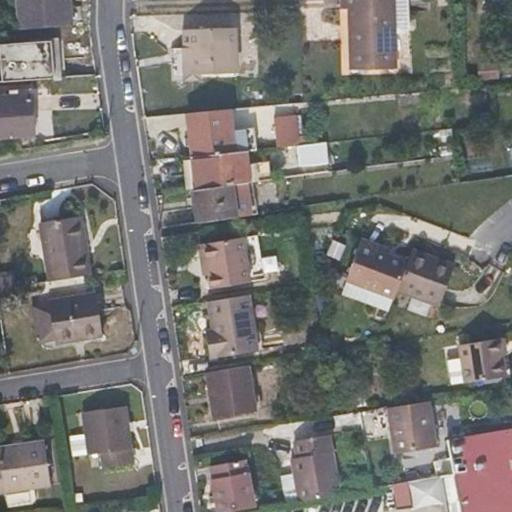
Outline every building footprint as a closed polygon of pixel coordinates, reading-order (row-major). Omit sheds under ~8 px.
[(70,21),(68,0),(20,0),(21,8),(27,8),(28,16),(31,18),(31,24),(70,21)] [(347,11),(349,72),(391,71),(391,30),(399,30),(406,27),(405,0),(337,0),(338,11),(347,11)] [(189,51),(232,50),(232,29),(189,30),(189,48),(189,51)] [(5,41),(6,80),(63,79),(62,40),(5,41)] [(232,74),(232,52),(232,50),(189,51),(189,74),(232,74)] [(480,78),(500,79),(501,61),(482,59),(480,78)] [(0,137),(31,135),(30,115),(29,95),(16,96),(16,90),(8,91),(9,97),(0,97),(0,137)] [(188,117),(194,159),(246,153),(256,153),(253,131),(232,133),(230,112),(188,117)] [(275,121),(278,135),(280,150),(299,148),(296,118),(275,121)] [(194,159),(197,190),(250,183),(246,153),(194,159)] [(250,183),(197,190),(194,190),(195,207),(198,224),(258,215),(254,183),(250,183)] [(88,275),(83,246),(77,218),(38,225),(49,283),(88,275)] [(244,243),(250,282),(264,279),(259,241),(244,243)] [(398,300),(401,292),(412,264),(389,256),(379,253),(381,248),(373,245),(365,241),(351,281),(398,300)] [(215,292),(233,290),(251,287),(250,282),(244,243),(208,248),(213,279),(215,292)] [(206,280),(213,279),(208,248),(202,249),(206,280)] [(391,252),(381,248),(379,253),(389,256),(391,252)] [(412,264),(401,292),(443,307),(459,268),(416,252),(412,264)] [(81,335),(81,339),(82,342),(104,338),(95,294),(48,304),(55,341),(81,335)] [(211,360),(235,357),(258,353),(250,298),(210,305),(214,331),(215,340),(208,341),(211,360)] [(207,332),(208,341),(215,340),(214,331),(207,332)] [(81,335),(55,341),(56,347),(82,342),(81,339),(81,335)] [(500,343),(481,346),(462,349),(467,385),(505,379),(500,343)] [(248,367),(227,370),(206,373),(213,420),(255,414),(248,367)] [(402,448),(436,442),(430,402),(389,409),(394,441),(400,440),(402,448)] [(103,453),(105,460),(106,467),(135,461),(123,404),(83,412),(90,456),(103,453)] [(460,511),(511,511),(511,428),(448,440),(460,511)] [(295,464),(295,466),(337,459),(333,439),(297,444),(300,463),(295,464)] [(396,455),(403,454),(402,448),(400,440),(394,441),(396,455)] [(403,454),(420,451),(437,448),(436,442),(402,448),(403,454)] [(46,443),(24,447),(1,450),(4,469),(0,469),(0,495),(54,486),(46,443)] [(337,459),(295,466),(302,504),(343,497),(337,459)] [(211,467),(213,482),(232,479),(230,464),(211,467)] [(226,511),(245,508),(243,493),(241,478),(232,479),(213,482),(216,498),(217,506),(218,511),(226,511)]
